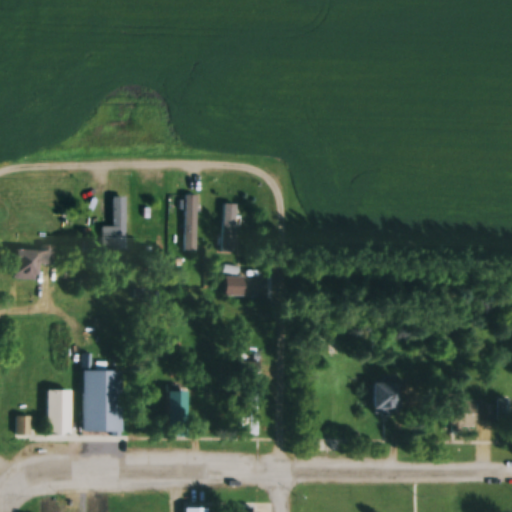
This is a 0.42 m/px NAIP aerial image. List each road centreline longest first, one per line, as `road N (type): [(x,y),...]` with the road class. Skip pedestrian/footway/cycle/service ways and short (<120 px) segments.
road 1 (residential): [(0,480),(511,483)]
road 2 (residential): [(266,188),(268,481)]
road 3 (residential): [(0,173),(223,170),(266,188)]
